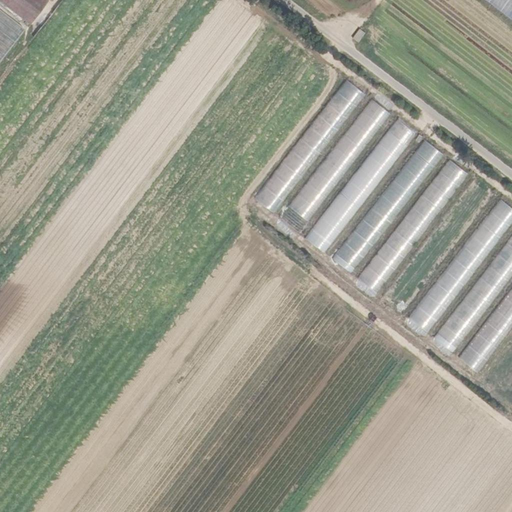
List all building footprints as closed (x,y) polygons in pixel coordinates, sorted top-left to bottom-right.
[(42,0),(0,0),(0,2),(26,22),(42,0)] [(347,0),(317,0),(337,15),(348,0),(347,0)] [(511,0),(484,0),(511,20),(511,0)] [(0,54),(22,27),(0,10),(0,54)] [(359,30),(352,39),(357,43),(364,33),(359,30)] [(344,77),(257,200),(278,214),(365,91),(344,77)] [(369,96),(281,226),(301,239),(388,110),(369,96)] [(326,260),(414,129),(393,116),(306,246),(326,260)] [(421,137),(343,250),(335,244),(327,256),(357,276),(443,151),(421,137)] [(415,246),(415,247),(469,172),(447,156),(355,284),(376,300),(415,246)] [(511,204),(498,195),(407,324),(428,339),(511,220),(511,204)] [(511,231),(437,339),(457,353),(511,273),(511,231)]
